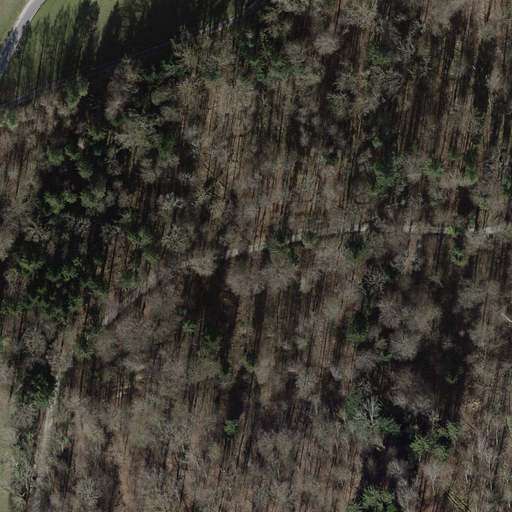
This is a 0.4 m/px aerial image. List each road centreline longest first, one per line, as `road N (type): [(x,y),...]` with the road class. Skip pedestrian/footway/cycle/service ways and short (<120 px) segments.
road 1 (track): [(35,511),(55,379),(82,344),(176,264),(338,226),(478,231),(511,224)]
road 2 (track): [(0,117),(271,0)]
